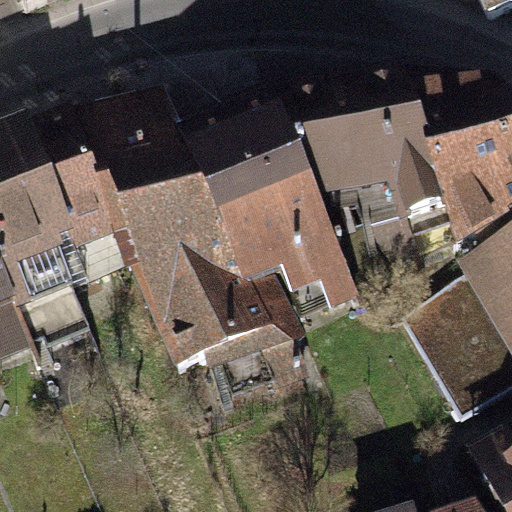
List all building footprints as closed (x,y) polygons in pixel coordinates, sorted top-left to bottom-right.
[(11,0),(18,17),(59,0),(11,0)] [(511,0),(468,0),(480,22),(511,7),(511,0)] [(444,220),(404,83),(269,99),(320,220),(361,214),(386,283),(424,271),(409,234),(444,220)] [(404,83),(444,220),(459,263),(511,229),(511,106),(502,94),(404,83)] [(246,304),(177,137),(164,95),(72,118),(127,272),(171,377),(206,367),(213,383),(267,365),(278,395),(311,383),(300,353),(311,350),(296,311),(285,289),(246,304)] [(320,220),(269,99),(177,137),(246,304),(285,289),(296,311),(320,302),(336,327),(363,317),(320,220)] [(127,272),(72,118),(28,134),(91,286),(127,272)] [(91,286),(28,134),(0,144),(0,273),(16,314),(91,286)] [(511,229),(459,263),(459,274),(462,282),(403,325),(465,425),(511,396),(511,229)] [(16,314),(0,273),(0,368),(32,355),(16,314)] [(495,511),(511,511),(511,439),(469,463),(495,511)]
